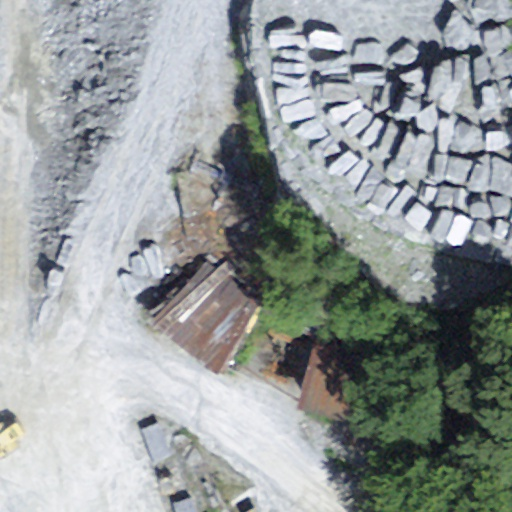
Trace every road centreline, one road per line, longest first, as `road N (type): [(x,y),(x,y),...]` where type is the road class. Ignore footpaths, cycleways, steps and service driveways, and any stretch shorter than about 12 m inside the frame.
road 1 (track): [(62,511),(58,363),(94,257),(174,106),(206,0)]
road 2 (track): [(82,291),(337,462),(372,511)]
